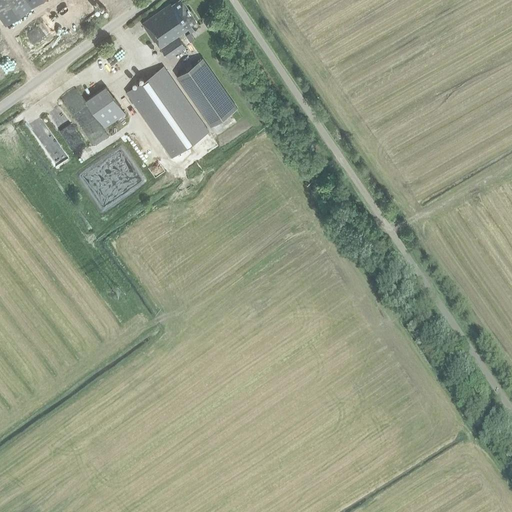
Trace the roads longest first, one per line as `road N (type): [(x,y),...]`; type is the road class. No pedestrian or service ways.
road 1 (unclassified): [(511,411),(232,0)]
road 2 (tertiary): [(0,106),(147,0)]
